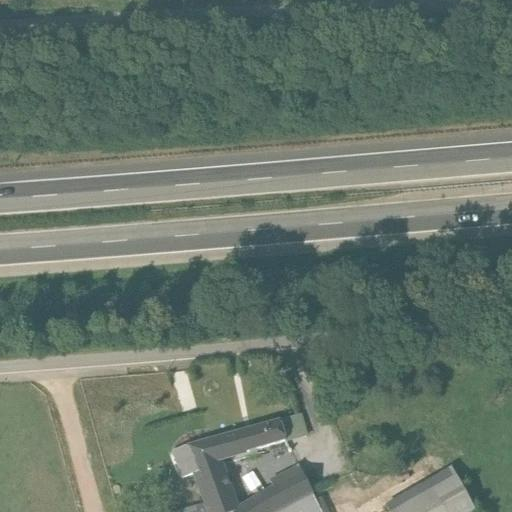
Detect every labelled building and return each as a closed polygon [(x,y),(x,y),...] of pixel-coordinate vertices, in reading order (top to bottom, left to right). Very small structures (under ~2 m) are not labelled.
[(300,420),(280,425),(287,449),(307,443),(300,420)] [(280,425),(217,443),(224,467),(287,449),(280,425)] [(239,511),(224,467),(217,443),(184,452),(196,484),(202,500),(205,511),(239,511)] [(196,484),(184,452),(173,455),(183,489),(196,484)] [(273,498),(247,511),(295,511),(314,502),(298,468),(266,483),(273,498)] [(473,511),(452,474),(387,511),(473,511)] [(205,511),(202,500),(193,502),(195,510),(188,511),(205,511)] [(319,511),(314,502),(295,511),(319,511)]
